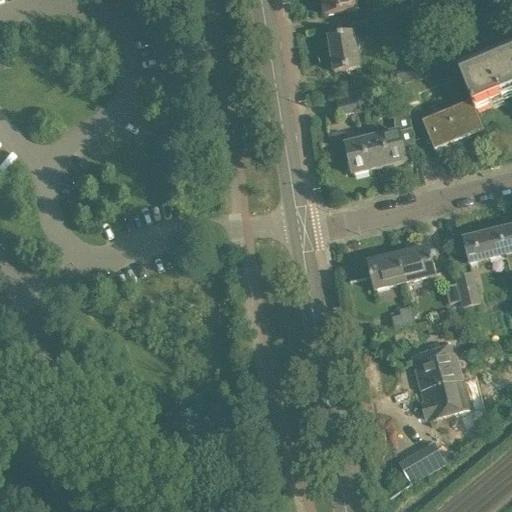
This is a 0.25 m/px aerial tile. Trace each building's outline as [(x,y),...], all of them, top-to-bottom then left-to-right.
[(354,0),(322,0),(325,18),(357,13),(354,0)] [(410,0),(413,9),(436,3),(435,0),(410,0)] [(354,35),(328,39),(334,74),(359,70),(354,35)] [(511,56),(462,77),(473,104),(476,112),(477,113),(511,98),(511,56)] [(419,96),(426,93),(423,81),(406,85),(409,105),(420,103),(419,96)] [(403,88),(390,91),(394,105),(407,101),(403,88)] [(366,110),(362,95),(351,97),(351,98),(336,102),(340,117),(366,110)] [(476,112),(473,104),(448,114),(460,143),(485,133),(477,113),(476,112)] [(460,143),(448,114),(423,124),(435,153),(460,143)] [(399,133),(372,140),(379,171),(407,164),(399,133)] [(344,146),(343,134),(327,135),(328,147),(344,146)] [(354,177),(379,171),(372,140),(346,146),(354,177)] [(511,228),(500,232),(507,258),(510,273),(511,272),(511,228)] [(507,258),(500,232),(463,241),(469,267),(507,258)] [(398,257),(405,285),(437,277),(430,249),(398,257)] [(405,285),(398,257),(367,265),(374,293),(405,285)] [(457,286),(461,303),(463,310),(464,310),(466,315),(475,313),(474,308),(482,306),(474,275),(455,279),(457,286)] [(463,310),(461,303),(457,286),(445,289),(450,307),(453,320),(464,317),(463,310)] [(396,331),(415,326),(411,310),(400,312),(402,318),(393,320),(396,331)] [(429,423),(459,414),(464,431),(475,427),(470,410),(454,347),(413,360),(429,423)] [(412,487),(447,466),(434,446),(399,466),(412,487)]
